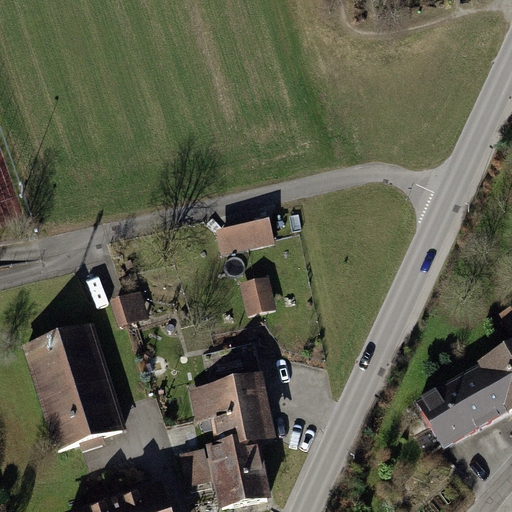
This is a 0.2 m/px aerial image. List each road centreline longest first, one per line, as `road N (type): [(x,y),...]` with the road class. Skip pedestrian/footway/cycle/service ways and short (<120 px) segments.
road 1 (residential): [(450,203),(380,171),(92,234),(61,263),(0,280)]
road 2 (tertiary): [(450,203),(303,511)]
road 3 (tertiary): [(511,69),(450,203)]
